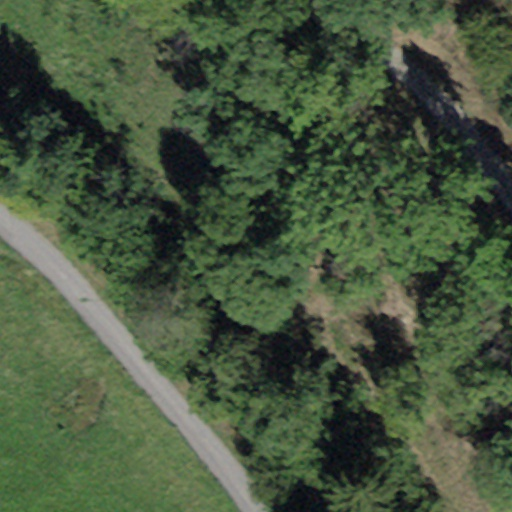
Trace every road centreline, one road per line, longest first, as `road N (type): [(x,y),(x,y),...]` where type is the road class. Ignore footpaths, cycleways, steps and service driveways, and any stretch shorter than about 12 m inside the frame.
road 1 (unclassified): [(0,218),(83,287),(241,465),(266,511)]
road 2 (track): [(511,195),(319,0)]
